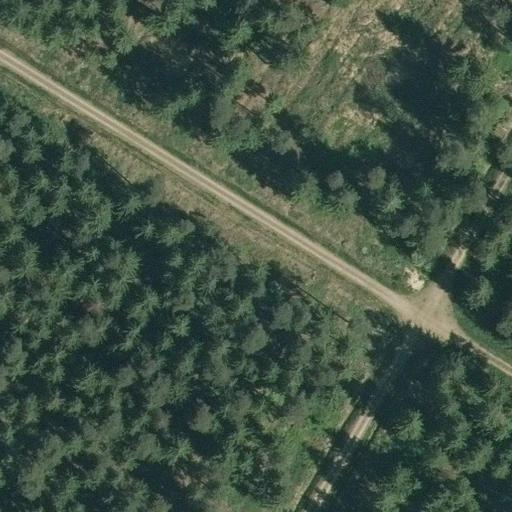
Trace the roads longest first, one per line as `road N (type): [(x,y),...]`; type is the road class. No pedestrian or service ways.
road 1 (track): [(511,369),(0,52)]
road 2 (track): [(311,511),(511,168)]
